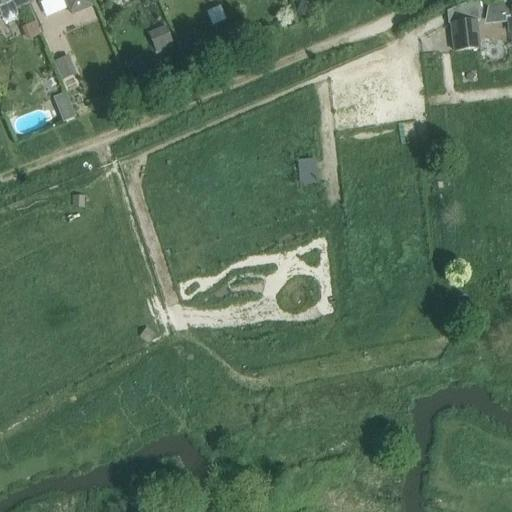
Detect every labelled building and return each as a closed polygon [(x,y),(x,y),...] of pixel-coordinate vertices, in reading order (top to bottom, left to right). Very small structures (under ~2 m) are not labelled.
[(0,0),(0,18),(1,17),(3,20),(8,22),(16,19),(18,14),(17,10),(29,5),(27,0),(0,0)] [(38,0),(46,18),(68,8),(72,17),(94,8),(90,0),(38,0)] [(478,0),(473,0),(447,12),(448,25),(452,25),(475,22),(480,22),(478,0)] [(511,0),(506,0),(507,4),(490,0),(485,26),(506,23),(506,19),(509,19),(511,33),(511,0)] [(309,20),(314,7),(301,2),(296,15),(309,20)] [(298,22),(293,9),(280,14),(286,27),(298,22)] [(452,25),(455,53),(479,50),(475,22),(452,25)] [(175,47),(167,28),(149,35),(158,55),(175,47)] [(69,57),(54,64),(62,82),(78,77),(69,57)] [(67,94),(55,98),(62,123),(74,119),(67,94)]
